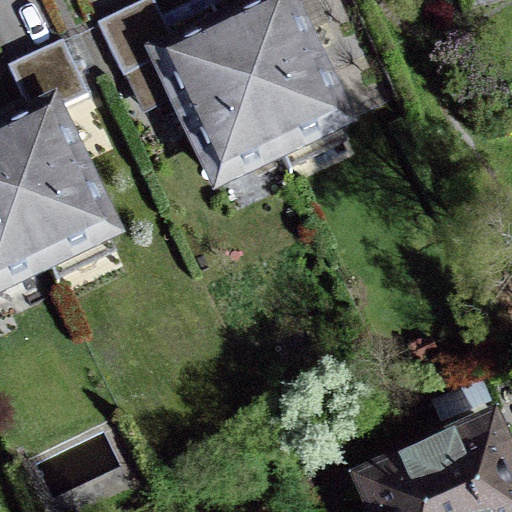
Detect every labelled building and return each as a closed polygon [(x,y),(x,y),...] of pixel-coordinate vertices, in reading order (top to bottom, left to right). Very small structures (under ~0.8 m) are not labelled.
[(280,154),(216,21),(172,42),(151,0),(150,0),(98,25),(124,79),(130,77),(161,62),(219,183),(280,154)] [(259,0),(216,21),(280,154),(341,125),(283,3),(289,0),(259,0)] [(28,111),(0,124),(0,165),(48,266),(109,237),(50,115),(88,97),(63,43),(8,68),(28,111)] [(146,110),(177,95),(161,62),(130,77),(146,110)] [(0,288),(48,266),(0,165),(0,288)] [(511,511),(511,473),(492,430),(364,488),(375,511),(511,511)]
